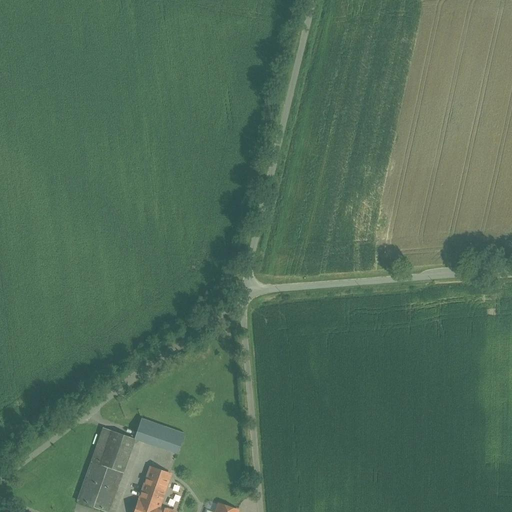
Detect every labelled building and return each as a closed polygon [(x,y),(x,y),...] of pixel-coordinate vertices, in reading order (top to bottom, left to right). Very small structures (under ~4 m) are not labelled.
[(104,428),(91,462),(100,465),(112,431),(104,428)] [(135,439),(112,431),(100,465),(123,473),(135,439)] [(100,465),(91,462),(77,501),(107,511),(108,511),(123,473),(100,465)] [(170,475),(151,469),(139,501),(158,507),(159,507),(170,475)] [(139,501),(135,511),(173,511),(159,507),(158,507),(139,501)]
